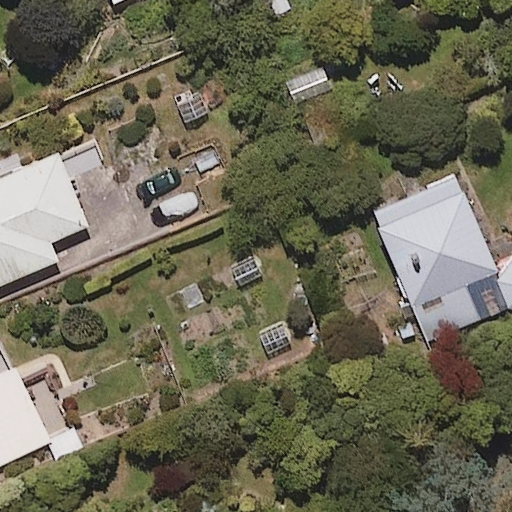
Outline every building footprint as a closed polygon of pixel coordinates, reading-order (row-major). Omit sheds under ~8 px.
[(336,86),(322,56),(277,76),(291,107),(336,86)] [(201,77),(173,87),(183,121),(213,111),(201,77)] [(86,218),(56,141),(0,163),(0,275),(57,253),(49,232),(86,218)] [(511,251),(495,258),(459,165),(369,200),(425,344),(511,309),(511,251)] [(254,246),(228,259),(239,290),(269,276),(254,246)] [(17,349),(0,357),(0,458),(56,432),(17,349)]
